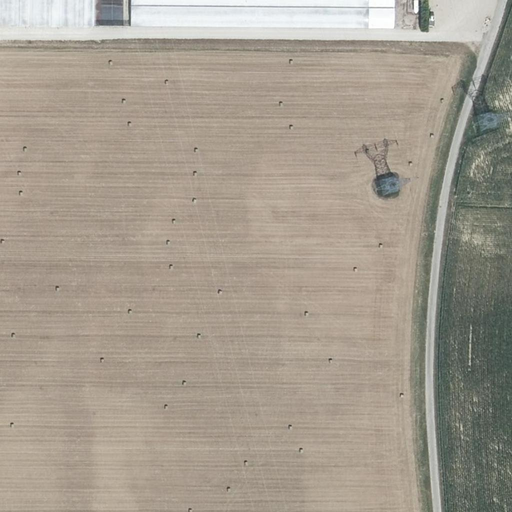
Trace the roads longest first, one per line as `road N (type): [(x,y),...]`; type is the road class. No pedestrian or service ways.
road 1 (unclassified): [(437,511),(429,407),(436,261),(451,152),(501,0)]
road 2 (track): [(0,37),(429,35),(488,42)]
